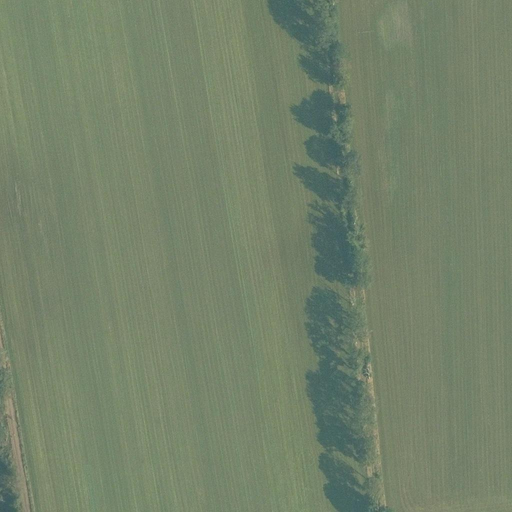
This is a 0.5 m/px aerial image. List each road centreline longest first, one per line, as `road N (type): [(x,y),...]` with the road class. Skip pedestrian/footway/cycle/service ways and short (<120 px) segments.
road 1 (track): [(328,0),(379,511)]
road 2 (track): [(29,511),(0,336)]
